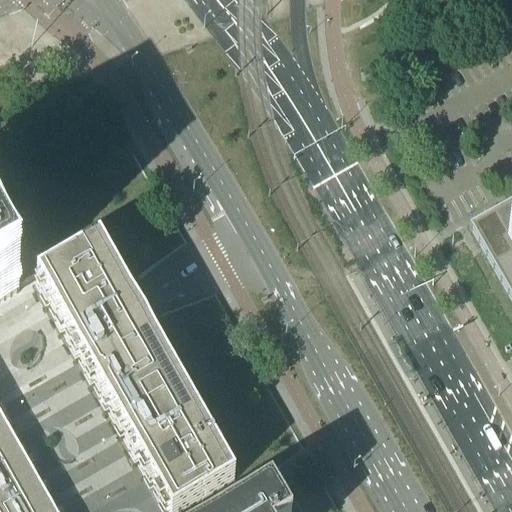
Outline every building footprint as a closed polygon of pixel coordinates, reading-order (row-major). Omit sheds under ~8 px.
[(511,205),(468,230),(511,308),(511,205)] [(124,291),(123,289),(114,273),(98,246),(35,281),(36,283),(69,340),(166,511),(181,511),(225,487),(231,484),(232,484),(233,483),(233,482),(201,427),(144,327),(143,325),(135,312),(126,294),(124,291)] [(0,304),(18,294),(16,292),(0,263),(0,304)] [(0,511),(51,511),(37,487),(0,421),(0,511)] [(277,511),(269,496),(247,508),(245,509),(240,511),(277,511)]
